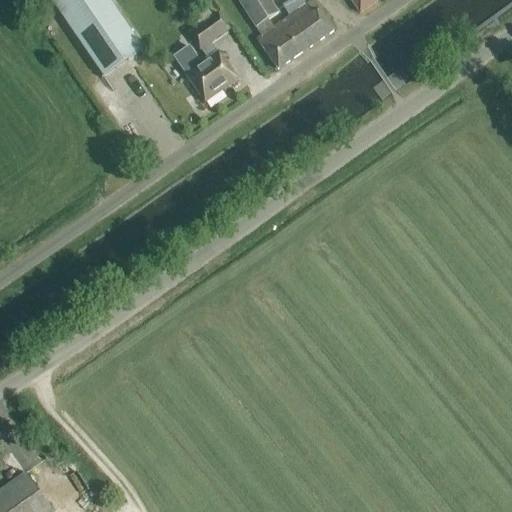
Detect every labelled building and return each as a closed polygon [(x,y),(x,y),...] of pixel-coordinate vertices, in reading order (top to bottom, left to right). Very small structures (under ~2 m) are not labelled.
[(106,0),(49,0),(103,79),(142,52),(106,0)] [(272,29),(268,22),(278,16),(267,0),(235,0),(255,30),(260,37),(256,40),(277,72),(333,34),(311,2),(307,5),(303,0),(291,0),(282,7),(290,17),(272,29)] [(348,0),(359,15),(376,4),(373,0),(348,0)] [(199,52),(178,67),(185,77),(204,105),(237,82),(218,54),(217,55),(210,45),(229,32),(219,17),(217,15),(215,17),(214,18),(199,28),(188,36),(199,52)] [(142,22),(141,32),(142,32),(142,33),(143,34),(144,35),(145,35),(146,35),(146,36),(147,36),(148,36),(149,36),(149,37),(150,36),(151,36),(152,36),(153,36),(153,35),(154,35),(154,34),(155,33),(155,32),(155,31),(155,30),(155,29),(155,28),(155,27),(154,27),(154,26),(154,25),(153,24),(153,23),(152,23),(142,22)] [(0,511),(50,511),(25,475),(0,492),(0,511)]
